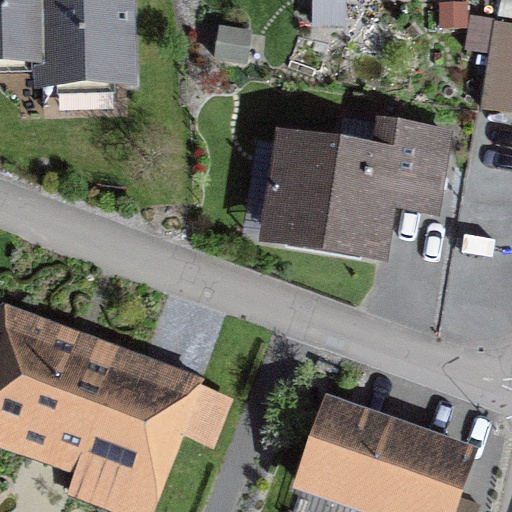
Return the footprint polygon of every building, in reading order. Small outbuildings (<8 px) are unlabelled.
[(0,0),(0,65),(45,64),(42,0),(0,0)] [(42,0),(45,64),(46,91),(137,88),(133,0),(42,0)] [(511,27),(487,24),(478,105),(511,108),(511,27)] [(277,138),(262,257),(393,273),(408,154),(277,138)] [(0,312),(0,447),(68,472),(62,489),(125,511),(152,511),(180,436),(211,448),(230,397),(0,312)] [(326,401),(296,492),(356,511),(457,511),(478,451),(326,401)]
